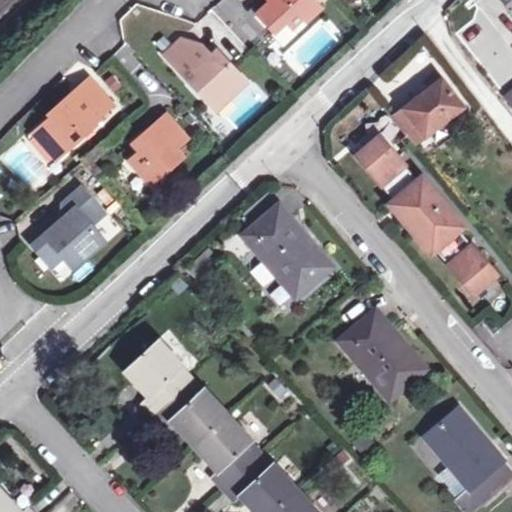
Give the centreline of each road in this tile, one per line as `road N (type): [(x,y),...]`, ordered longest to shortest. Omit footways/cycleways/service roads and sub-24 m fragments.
road 1 (residential): [(284,140),(511,409)]
road 2 (residential): [(284,140),(38,362)]
road 3 (residential): [(436,0),(284,140)]
road 4 (residential): [(8,396),(114,511)]
road 5 (residential): [(0,110),(108,0)]
